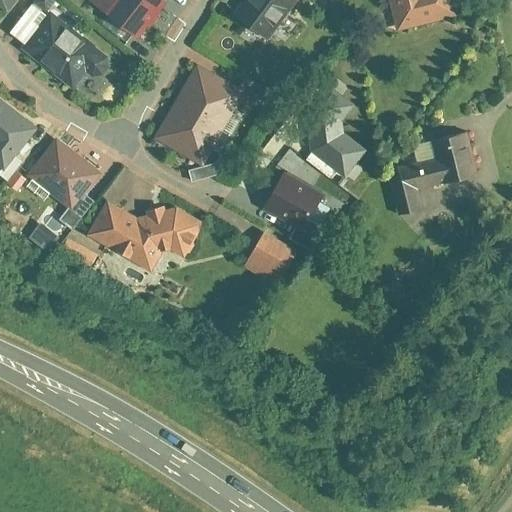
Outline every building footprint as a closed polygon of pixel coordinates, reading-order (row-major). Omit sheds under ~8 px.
[(0,0),(0,9),(4,12),(12,0),(0,0)] [(159,0),(112,0),(99,17),(131,42),(162,2),(159,0)] [(244,0),(231,22),(266,42),(290,0),(244,0)] [(453,0),(385,0),(389,27),(456,17),(453,0)] [(89,78),(104,57),(46,13),(17,52),(64,88),(78,70),(89,78)] [(192,75),(151,144),(198,171),(238,103),(192,75)] [(271,93),(245,80),(239,92),(265,105),(271,93)] [(355,159),(365,145),(336,126),(353,101),(333,88),(301,135),(312,143),(305,153),(351,184),(364,164),(355,159)] [(0,170),(7,163),(13,167),(43,125),(0,94),(0,170)] [(386,164),(396,219),(419,215),(415,190),(477,179),(469,134),(433,140),(435,156),(386,164)] [(52,144),(26,181),(67,210),(94,173),(52,144)] [(324,192),(283,170),(263,208),(303,230),(324,192)] [(161,199),(143,227),(108,205),(87,238),(145,274),(159,252),(177,264),(201,224),(161,199)] [(33,228),(20,244),(31,253),(44,237),(33,228)] [(260,239),(241,270),(274,290),(293,259),(260,239)] [(64,242),(55,258),(85,274),(94,258),(64,242)]
